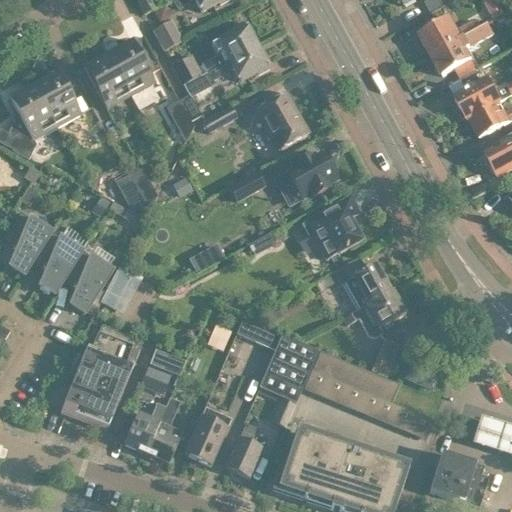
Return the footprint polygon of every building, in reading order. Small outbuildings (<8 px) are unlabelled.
[(134,0),(143,15),(156,9),(151,0),(134,0)] [(171,0),(175,8),(189,0),(193,0),(200,12),(216,3),(218,4),(224,0),(171,0)] [(423,0),(422,1),(428,11),(440,4),(437,0),(423,0)] [(484,0),(483,1),(493,18),(504,12),(504,11),(497,0),(484,0)] [(426,45),(431,54),(477,28),(472,19),(454,29),(447,17),(419,32),(421,35),(419,38),(422,45),(426,45)] [(168,21),(151,31),(162,50),(179,40),(168,21)] [(205,61),(209,69),(254,45),(241,22),(230,27),(232,30),(215,39),(222,53),(205,61)] [(477,28),(431,54),(436,63),(434,66),(437,71),(440,71),(442,74),(453,68),(459,79),(475,70),(476,70),(470,58),(465,49),(493,34),(490,29),(486,22),(477,28)] [(131,41),(107,54),(129,96),(153,83),(131,41)] [(254,45),(209,69),(214,77),(231,68),(238,82),(255,73),(256,74),(267,68),(254,45)] [(129,96),(107,54),(82,68),(105,109),(129,96)] [(180,85),(199,75),(188,54),(169,64),(180,85)] [(466,119),(467,119),(498,102),(511,93),(511,80),(506,84),(505,82),(494,89),(487,77),(476,83),(473,77),(477,74),(475,70),(459,79),(466,90),(453,97),(466,119)] [(57,72),(32,85),(55,128),(80,114),(57,72)] [(55,128),(32,85),(7,98),(16,115),(10,118),(12,122),(5,134),(0,131),(0,144),(12,151),(11,152),(25,160),(33,146),(30,141),(55,128)] [(256,109),(256,110),(242,117),(247,126),(258,120),(267,136),(269,135),(278,151),(305,136),(296,119),(299,117),(285,93),(256,109)] [(187,95),(177,101),(188,123),(199,117),(187,95)] [(188,123),(177,101),(164,108),(184,143),(192,128),(188,123)] [(498,102),(467,119),(477,138),(508,121),(508,120),(511,117),(511,108),(503,112),(498,102)] [(202,126),(209,139),(236,124),(228,111),(202,126)] [(511,136),(483,152),(489,163),(488,166),(492,173),(495,173),(496,175),(511,166),(511,136)] [(284,172),(285,173),(277,178),(275,183),(285,202),(290,203),(299,198),(300,200),(306,197),(307,198),(330,186),(329,184),(335,181),(320,152),(313,156),(312,154),(290,167),(291,168),(284,172)] [(36,172),(28,167),(21,177),(30,182),(36,172)] [(140,170),(127,177),(147,213),(147,212),(155,198),(140,170)] [(228,188),(235,201),(263,186),(255,173),(228,188)] [(73,178),(72,183),(89,192),(80,174),(73,178)] [(191,190),(184,176),(172,183),(179,196),(191,190)] [(147,213),(127,177),(114,184),(130,214),(138,219),(147,213)] [(19,200),(28,206),(37,192),(28,186),(19,200)] [(349,218),(357,213),(347,195),(303,220),(303,221),(300,223),(307,235),(310,233),(325,261),(361,240),(349,218)] [(90,211),(98,216),(107,202),(99,197),(90,211)] [(124,209),(110,202),(107,209),(121,216),(124,209)] [(0,221),(3,224),(8,216),(0,211),(0,221)] [(22,275),(31,262),(49,232),(18,212),(0,240),(0,242),(14,251),(8,266),(22,275)] [(49,232),(31,262),(45,271),(39,285),(52,294),(61,281),(80,251),(49,232)] [(267,235),(247,246),(252,255),(272,244),(267,235)] [(80,251),(61,281),(75,290),(69,305),(83,314),(110,270),(80,251)] [(354,311),(388,292),(373,263),(361,269),(355,258),(332,270),(354,311)] [(188,267),(182,271),(185,276),(192,273),(188,267)] [(404,314),(391,290),(388,292),(354,311),(341,318),(345,325),(357,319),(366,335),(369,337),(374,337),(381,333),(378,329),(404,314)] [(263,311),(268,322),(280,317),(274,305),(263,311)] [(242,320),(235,335),(269,349),(253,387),(257,389),(281,399),(293,405),(317,351),(242,320)] [(229,332),(213,325),(209,336),(224,343),(229,332)] [(60,406),(57,415),(69,420),(72,413),(106,426),(129,370),(133,372),(137,363),(133,361),(140,343),(98,327),(90,349),(85,347),(74,372),(64,368),(47,401),(60,406)] [(370,371),(385,377),(397,346),(382,340),(370,371)] [(326,355),(317,352),(309,371),(318,374),(321,368),(326,355)] [(326,355),(321,368),(329,371),(334,359),(326,355)] [(169,356),(163,371),(178,377),(184,362),(169,356)] [(334,359),(329,371),(337,374),(342,362),(334,359)] [(342,362),(337,374),(345,378),(350,365),(342,362)] [(350,365),(345,378),(353,381),(358,369),(350,365)] [(169,375),(146,366),(139,385),(161,393),(169,375)] [(410,366),(405,379),(430,390),(436,376),(410,366)] [(358,369),(353,381),(361,384),(366,372),(358,369)] [(366,372),(361,384),(369,388),(374,375),(366,372)] [(374,375),(369,388),(377,391),(382,379),(374,375)] [(391,382),(382,379),(377,391),(374,399),(382,402),(391,382)] [(167,399),(163,409),(144,455),(166,464),(180,432),(167,427),(177,403),(167,399)] [(282,428),(293,405),(281,399),(270,423),(282,428)] [(144,455),(163,409),(155,405),(149,419),(135,413),(121,445),(144,455)] [(182,454),(207,466),(228,420),(203,408),(182,454)] [(511,424),(483,414),(472,443),(511,457),(511,424)] [(260,450),(249,445),(256,431),(245,426),(238,441),(236,440),(224,469),(247,479),(260,450)] [(349,450),(293,431),(277,478),(279,479),(277,486),(284,489),(282,492),(285,493),(287,486),(304,491),(301,498),(304,499),(306,492),(331,500),(328,509),(330,510),(332,505),(338,507),(336,511),(338,511),(341,504),(359,510),(358,511),(360,511),(361,511),(365,511),(391,511),(406,469),(358,453),(358,452),(356,452),(354,459),(348,457),(350,450),(349,449),(349,450)] [(427,492),(477,508),(486,477),(479,475),(482,466),(439,453),(427,492)]
